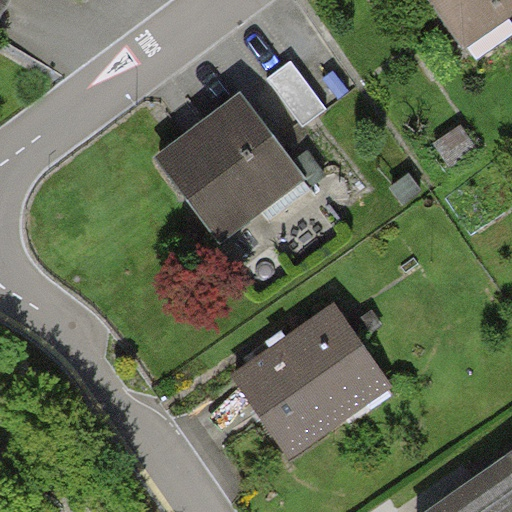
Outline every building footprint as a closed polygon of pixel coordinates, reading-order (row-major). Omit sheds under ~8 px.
[(21,0),(0,0),(0,22),(6,26),(21,0)] [(511,13),(511,0),(435,0),(477,61),(511,36),(511,22),(508,16),(511,13)] [(327,110),(291,63),(268,81),(304,128),(327,110)] [(294,165),(244,99),(160,162),(219,239),(259,209),(271,224),(314,191),(306,181),(318,172),(306,155),(294,165)] [(343,318),(234,388),(288,472),(397,402),(343,318)] [(511,511),(511,456),(432,511),(511,511)]
